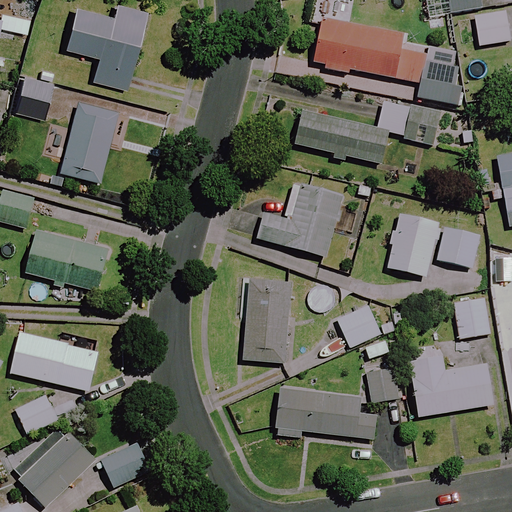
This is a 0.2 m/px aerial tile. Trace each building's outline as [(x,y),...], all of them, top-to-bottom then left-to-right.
[(482,9),(480,0),(446,0),(449,14),(482,9)] [(96,83),(130,92),(150,14),(116,5),(113,17),(76,7),(65,50),(102,60),(96,83)] [(503,13),(469,18),(474,49),(508,43),(503,13)] [(0,66),(0,67),(2,58),(25,63),(30,39),(16,36),(13,47),(0,44),(5,21),(0,19),(0,66)] [(307,65),(414,86),(412,99),(448,106),(456,69),(423,63),(424,56),(399,51),(402,37),(316,21),(307,65)] [(17,111),(52,120),(60,88),(25,79),(17,111)] [(104,186),(122,117),(118,116),(82,106),(64,176),(104,186)] [(434,148),(441,115),(406,108),(399,141),(434,148)] [(388,133),(296,113),(288,150),(380,170),(388,133)] [(511,154),(491,159),(497,192),(511,189),(511,154)] [(69,181),(54,177),(51,186),(67,190),(69,181)] [(248,243),(321,260),(336,198),(290,187),(282,219),(256,212),(248,243)] [(511,189),(497,192),(504,229),(511,227),(511,189)] [(40,199),(8,191),(0,222),(0,224),(32,233),(40,199)] [(422,280),(433,225),(392,216),(380,272),(422,280)] [(469,272),(476,236),(439,228),(432,264),(469,272)] [(119,255),(40,235),(30,274),(109,294),(119,255)] [(511,281),(509,249),(493,251),(497,297),(511,295),(511,281)] [(279,367),(286,286),(243,282),(236,363),(279,367)] [(489,336),(483,298),(448,304),(454,341),(489,336)] [(343,349),(379,336),(367,304),(331,318),(343,349)] [(94,397),(105,356),(24,336),(13,377),(94,397)] [(411,416),(489,403),(483,369),(441,376),(438,360),(403,366),(411,416)] [(398,401),(392,369),(360,374),(366,407),(398,401)] [(269,431),(272,431),(271,438),(297,441),(298,434),(372,443),(375,419),(355,416),(357,400),(274,390),(269,431)] [(62,422),(51,397),(18,410),(29,436),(62,422)] [(14,473),(48,510),(100,462),(66,425),(14,473)] [(102,461),(115,490),(154,474),(141,445),(102,461)]
